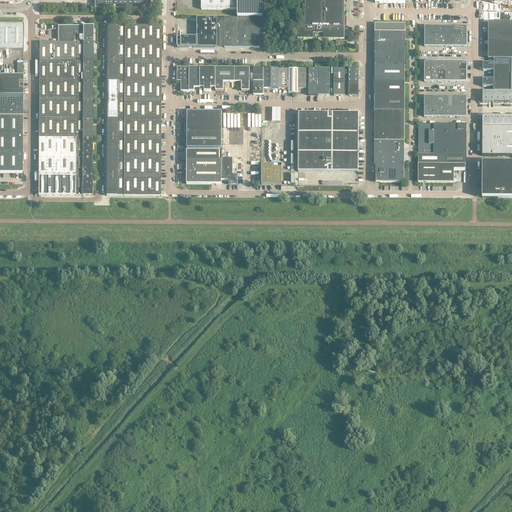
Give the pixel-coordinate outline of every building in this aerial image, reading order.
[(149,8),(148,0),(96,0),(96,8),(118,8),(118,10),(124,10),(124,8),(149,8)] [(201,0),(201,10),(238,10),(237,0),(201,0)] [(344,40),(344,0),(302,0),(303,26),(298,26),(298,40),(336,40),(336,42),(344,42),(344,40)] [(511,12),(483,12),(483,22),(488,22),(511,22),(511,0),(483,0),(483,2),(511,2),(511,12)] [(217,28),(217,18),(197,18),(197,28),(217,28)] [(242,27),(242,19),(224,18),(224,27),(242,27)] [(260,27),(260,19),(242,19),(242,27),(260,27)] [(511,59),(511,22),(488,22),(488,59),(494,59),(510,59),(511,59)] [(405,66),(405,41),(405,25),(375,24),(375,66),(405,67),(405,66)] [(0,50),(23,51),(23,28),(23,25),(21,25),(0,25),(0,50)] [(93,62),(93,43),(93,26),(58,26),(58,43),(39,43),(39,62),(93,62)] [(161,63),(161,26),(107,26),(107,63),(161,63)] [(242,35),(242,27),(224,27),(224,35),(242,35)] [(260,35),(260,27),(242,27),(242,35),(260,35)] [(217,38),(217,28),(197,28),(197,38),(217,38)] [(242,48),(242,35),(224,35),(224,48),(242,48)] [(260,48),(260,35),(242,35),(242,48),(260,48)] [(217,48),(217,38),(197,38),(177,38),(177,48),(217,48)] [(510,75),(510,59),(494,59),(494,63),(483,63),(483,71),(494,71),(494,75),(510,75)] [(93,82),(93,68),(93,62),(39,62),(39,81),(93,82)] [(161,82),(161,63),(107,63),(107,82),(161,82)] [(405,82),(405,70),(405,67),(375,66),(375,81),(405,82)] [(189,92),(189,68),(177,68),(177,82),(181,82),(181,92),(189,92)] [(200,88),(200,68),(189,68),(189,92),(194,92),(194,88),(200,88)] [(215,88),(216,68),(200,68),(200,88),(204,88),(204,92),(211,92),(211,88),(215,88)] [(234,82),(235,68),(216,68),(215,88),(215,91),(223,91),(224,82),(234,82)] [(249,91),(250,68),(235,68),(234,82),(241,82),(241,91),(249,91)] [(263,95),(263,89),(263,69),(254,68),(253,95),(263,95)] [(278,89),(279,69),(263,69),(263,89),(278,89)] [(288,89),(289,69),(279,69),(278,89),(288,89)] [(298,94),(298,89),(298,69),(289,69),(288,89),(288,94),(298,94)] [(309,89),(309,69),(298,69),(298,89),(309,89)] [(318,96),(319,69),(309,69),(309,89),(308,96),(318,96)] [(330,96),(330,69),(319,69),(318,96),(330,96)] [(345,96),(345,69),(334,69),(334,96),(345,96)] [(359,96),(359,81),(359,69),(349,69),(349,96),(359,96)] [(510,92),(510,75),(494,75),(494,79),(483,79),(483,87),(494,87),(494,92),(510,92)] [(0,96),(23,96),(23,77),(23,76),(0,76),(0,96)] [(93,101),(93,87),(93,82),(39,81),(39,100),(93,101)] [(405,97),(405,83),(405,82),(375,81),(375,96),(405,97)] [(161,101),(161,82),(107,82),(107,101),(161,101)] [(511,92),(483,92),(483,103),(511,103),(511,92)] [(23,117),(23,98),(23,96),(0,96),(0,116),(23,117)] [(404,112),(405,97),(375,96),(374,111),(404,112)] [(93,120),(93,106),(93,101),(39,100),(39,119),(93,120)] [(161,120),(161,101),(107,101),(107,120),(161,120)] [(281,109),(272,109),(272,114),(272,122),(281,122),(281,115),(281,109)] [(404,142),(404,125),(404,112),(374,111),(374,141),(404,142)] [(222,149),(222,112),(187,112),(187,149),(222,149)] [(358,173),(358,118),(358,114),(298,114),(298,172),(358,173)] [(0,135),(23,135),(23,125),(23,117),(0,116),(0,135)] [(511,116),(483,116),(482,128),(501,128),(511,127),(511,116)] [(234,133),(234,118),(223,118),(223,133),(234,133)] [(93,139),(93,125),(93,120),(39,119),(39,138),(93,139)] [(161,139),(161,121),(161,120),(107,120),(107,139),(161,139)] [(466,165),(466,140),(466,125),(418,125),(418,130),(418,154),(418,165),(465,165),(466,165)] [(511,127),(501,128),(501,142),(511,141),(511,127)] [(501,156),(501,142),(501,128),(482,128),(482,156),(501,156)] [(0,153),(23,154),(23,143),(23,135),(0,135),(0,153)] [(93,158),(93,144),(93,139),(39,138),(39,157),(93,158)] [(161,158),(161,139),(107,139),(107,158),(161,158)] [(404,167),(404,150),(404,142),(374,141),(374,166),(376,166),(404,167)] [(501,156),(511,156),(511,141),(501,142),(501,156)] [(220,161),(220,151),(187,151),(187,161),(220,161)] [(0,172),(23,173),(23,158),(23,154),(0,153),(0,172)] [(92,177),(93,163),(93,158),(39,157),(38,176),(92,177)] [(160,177),(161,158),(107,158),(106,177),(160,177)] [(233,176),(233,159),(222,159),(222,161),(221,169),(221,181),(229,181),(229,185),(237,185),(237,176),(233,176)] [(221,169),(222,161),(220,161),(187,161),(187,169),(221,169)] [(511,198),(511,163),(482,163),(482,198),(511,198)] [(281,185),(282,168),(274,168),(274,165),(261,165),(261,185),(281,185)] [(454,183),(454,170),(465,170),(465,165),(418,165),(418,183),(422,183),(430,183),(453,183),(454,183)] [(404,183),(404,167),(376,166),(376,183),(404,183)] [(221,185),(221,181),(221,169),(187,169),(187,185),(221,185)] [(92,196),(92,182),(92,177),(38,176),(38,196),(92,196)] [(160,196),(160,177),(106,177),(106,196),(160,196)]
